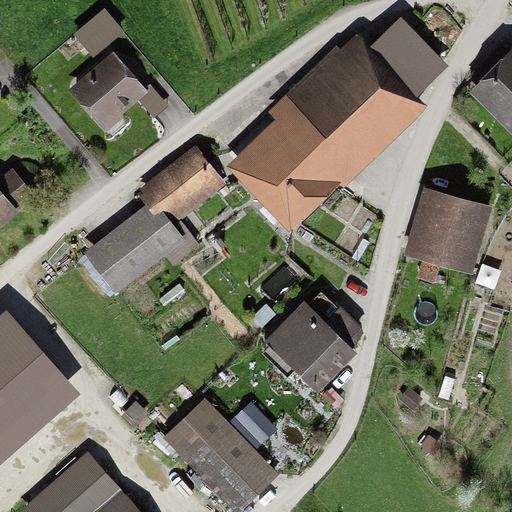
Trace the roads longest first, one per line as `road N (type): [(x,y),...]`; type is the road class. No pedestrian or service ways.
road 1 (residential): [(497,0),(428,129),(394,223),(349,437),(273,511)]
road 2 (residential): [(4,277),(272,66),(346,17),(412,0)]
